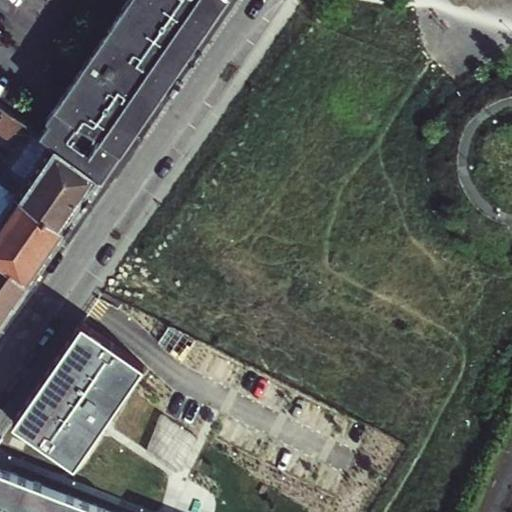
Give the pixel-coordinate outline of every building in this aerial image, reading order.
[(125,0),(44,117),(47,120),(45,123),(38,133),(101,178),(108,168),(224,0),(125,0)] [(0,177),(0,180),(66,230),(101,178),(38,133),(35,130),(6,109),(0,105),(0,129),(17,141),(5,159),(7,168),(0,177)] [(35,130),(38,133),(45,123),(47,120),(44,117),(42,120),(35,130)] [(30,281),(66,230),(0,180),(0,257),(1,259),(30,281)] [(0,324),(30,281),(1,259),(0,257),(0,324)] [(83,321),(54,363),(55,364),(117,405),(146,364),(83,321)] [(161,341),(183,361),(199,338),(172,325),(161,341)] [(117,405),(55,364),(16,421),(78,463),(118,405),(117,405)] [(164,413),(157,431),(193,455),(201,437),(164,413)] [(150,450),(179,469),(187,468),(193,455),(157,431),(150,450)] [(120,511),(0,466),(0,511),(120,511)]
